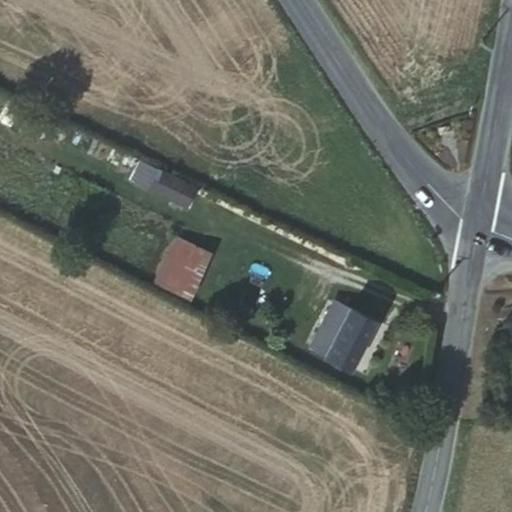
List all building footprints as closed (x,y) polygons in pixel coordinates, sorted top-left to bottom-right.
[(250,182),(193,157),(181,184),(238,209),(250,182)] [(207,274),(245,291),(262,249),(224,232),(207,274)] [(192,298),(213,250),(173,233),(152,281),(192,298)] [(353,371),(376,316),(330,296),(307,351),(353,371)] [(365,346),(405,365),(426,315),(386,297),(365,346)]
